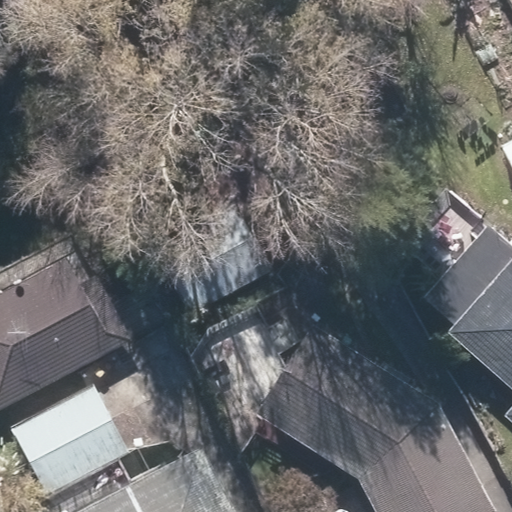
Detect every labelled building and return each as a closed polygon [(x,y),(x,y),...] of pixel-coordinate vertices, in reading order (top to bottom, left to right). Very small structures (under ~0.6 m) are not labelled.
[(511,141),(503,146),(511,164),(511,141)] [(511,245),(456,193),(405,248),(442,283),(423,303),(511,384),(511,406),(506,413),(511,418),(511,245)] [(239,203),(174,238),(209,305),(274,271),(239,203)] [(87,244),(0,287),(0,408),(135,341),(87,244)] [(497,511),(443,404),(309,314),(254,396),(355,465),(378,511),(497,511)] [(99,384),(12,427),(49,500),(135,456),(99,384)] [(236,511),(197,444),(80,511),(236,511)]
